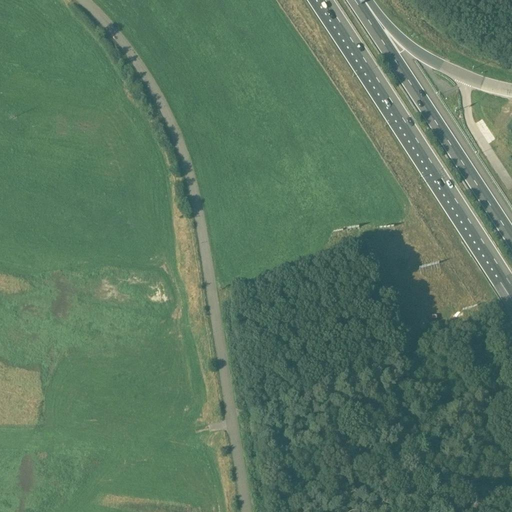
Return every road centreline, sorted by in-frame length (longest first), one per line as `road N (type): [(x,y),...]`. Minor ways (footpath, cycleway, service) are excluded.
road 1 (unclassified): [(242,511),(198,220),(176,136),(141,68),(80,0)]
road 2 (motorway): [(324,0),(506,278)]
road 3 (motorway): [(511,239),(354,0)]
road 4 (motorway): [(511,92),(425,57),(356,0)]
